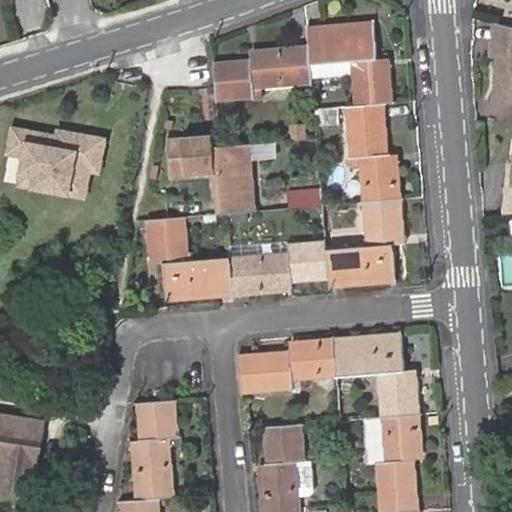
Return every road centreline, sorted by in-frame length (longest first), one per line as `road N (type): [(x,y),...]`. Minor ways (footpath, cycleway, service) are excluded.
road 1 (residential): [(441,0),(467,303)]
road 2 (residential): [(220,324),(129,337),(96,511)]
road 3 (residential): [(249,0),(0,78)]
road 4 (residential): [(467,303),(220,324)]
road 5 (residential): [(467,303),(484,511)]
road 6 (residential): [(220,324),(235,511)]
